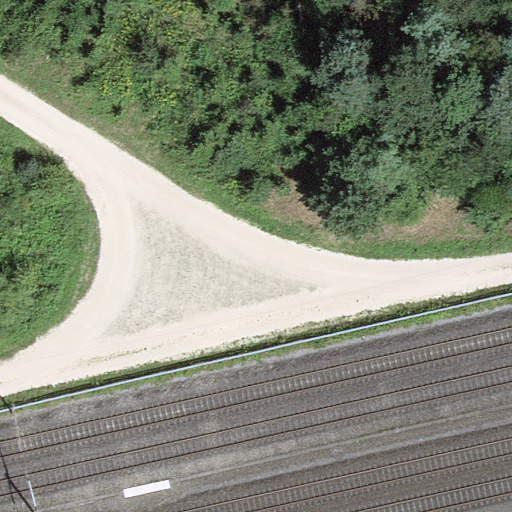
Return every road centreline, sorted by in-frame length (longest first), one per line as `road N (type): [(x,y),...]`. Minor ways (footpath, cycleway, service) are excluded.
road 1 (track): [(0,383),(218,313),(511,247)]
road 2 (track): [(0,93),(140,194),(191,248),(218,313)]
